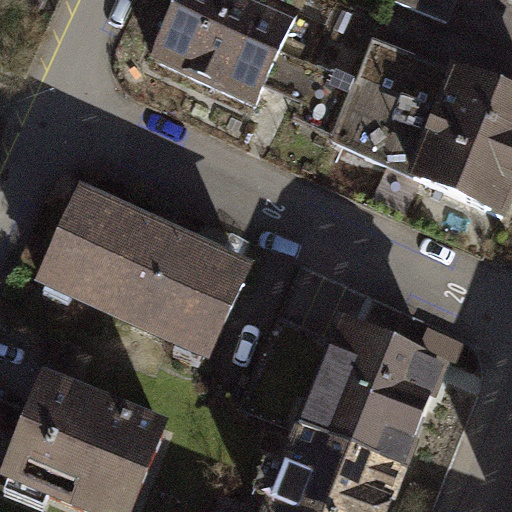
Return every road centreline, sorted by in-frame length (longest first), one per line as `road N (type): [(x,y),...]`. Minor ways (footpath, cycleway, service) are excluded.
road 1 (residential): [(59,105),(511,303)]
road 2 (residential): [(0,231),(59,105)]
